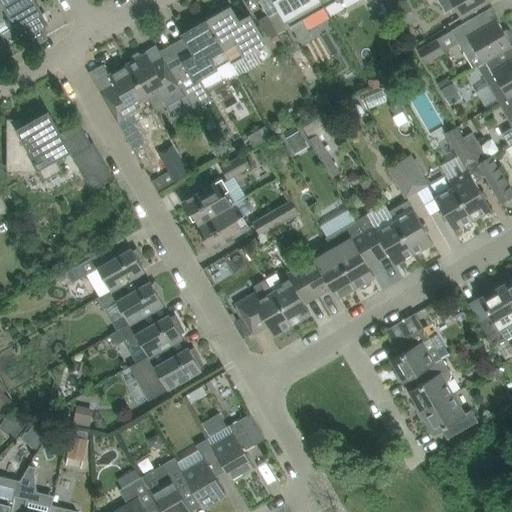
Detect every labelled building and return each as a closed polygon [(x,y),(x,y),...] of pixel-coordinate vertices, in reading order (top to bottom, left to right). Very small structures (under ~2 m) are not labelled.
[(0,0),(0,22),(11,16),(36,2),(34,0),(0,0)] [(274,0),(279,7),(289,25),(290,26),(292,25),(301,41),(311,36),(301,19),(324,6),(320,0),(274,0)] [(408,0),(395,7),(406,27),(419,20),(408,0)] [(462,17),(473,11),(490,1),(489,0),(439,0),(446,12),(456,6),(462,17)] [(8,29),(1,33),(9,47),(23,39),(28,47),(28,48),(47,37),(41,27),(48,23),(36,2),(11,16),(16,25),(8,29)] [(217,12),(205,18),(229,61),(230,61),(231,63),(242,57),(243,53),(264,41),(263,40),(253,22),(249,14),(238,21),(230,8),(221,13),(217,12)] [(269,12),(260,17),(269,33),(278,28),(269,12)] [(184,61),(171,69),(193,106),(206,99),(210,96),(207,92),(206,90),(199,78),(217,68),(229,61),(223,50),(205,18),(194,25),(193,29),(183,34),(185,37),(195,55),(184,61)] [(503,31),(497,20),(478,31),(471,19),(452,30),(474,68),(478,66),(497,54),(511,46),(510,42),(511,40),(511,33),(510,31),(507,30),(503,31)] [(444,52),(444,51),(437,39),(418,50),(426,63),(444,52)] [(131,57),(130,63),(128,64),(147,97),(158,91),(167,107),(185,96),(177,81),(166,64),(156,70),(147,53),(144,55),(138,53),(131,57)] [(497,54),(478,66),(499,102),(511,93),(511,60),(503,66),(497,54)] [(147,97),(128,64),(109,75),(115,85),(101,93),(118,122),(118,123),(133,150),(144,144),(133,126),(138,123),(133,115),(141,110),(137,103),(147,97)] [(453,84),(440,91),(449,106),(462,98),(453,84)] [(511,93),(499,102),(511,124),(511,93)] [(9,134),(8,170),(38,170),(44,181),(62,170),(56,159),(70,151),(66,144),(60,134),(49,113),(21,128),(21,124),(9,124),(9,134)] [(457,125),(446,132),(460,155),(468,170),(475,181),(486,175),(479,162),(477,160),(468,144),(464,137),(457,125)] [(267,127),(250,137),(256,148),(274,137),(267,127)] [(301,130),(288,137),(295,149),(308,142),(301,130)] [(472,132),(464,137),(468,144),(477,160),(479,162),(487,157),(472,132)] [(91,144),(72,155),(85,178),(95,172),(102,184),(113,178),(93,143),(91,144)] [(242,155),(221,167),(228,180),(237,176),(249,168),(242,155)] [(411,155),(399,162),(416,191),(427,185),(428,184),(422,174),(413,159),(411,155)] [(511,193),(504,179),(490,155),(487,157),(479,162),(486,175),(492,186),(502,204),(502,203),(502,202),(511,196),(511,193)] [(181,159),(167,167),(175,181),(189,173),(181,159)] [(399,162),(388,168),(405,197),(416,191),(399,162)] [(454,187),(473,220),(491,210),(475,181),(468,170),(450,180),(454,188),(454,187)] [(199,192),(182,202),(189,214),(192,212),(199,225),(243,199),(246,197),(234,177),(228,180),(224,183),(222,179),(199,192)] [(435,199),(444,214),(454,231),(473,220),(454,187),(454,188),(435,199)] [(0,209),(7,208),(9,212),(10,212),(0,192),(0,209)] [(315,212),(327,234),(354,219),(342,197),(315,212)] [(243,199),(199,225),(206,237),(203,238),(210,250),(227,240),(250,227),(242,215),(250,211),(252,205),(249,200),(243,199)] [(292,200),(276,209),(253,222),(260,235),(299,212),(292,200)] [(390,212),(395,221),(414,254),(433,243),(409,201),(390,212)] [(385,203),(356,220),(362,231),(375,254),(386,248),(395,265),(414,254),(395,221),(390,212),(385,203)] [(326,237),(333,248),(356,288),(358,287),(364,289),(371,285),(372,279),(375,277),(365,260),(375,254),(362,231),(356,220),(326,237)] [(121,284),(144,271),(142,268),(146,265),(137,249),(133,251),(131,248),(94,270),(88,259),(66,272),(73,283),(87,275),(100,296),(110,290),(121,284)] [(356,288),(333,248),(300,267),(317,295),(326,290),(327,291),(331,288),(337,299),(356,288)] [(277,274),(266,280),(292,325),(310,314),(304,304),(317,296),(317,295),(300,267),(280,278),(277,274)] [(507,278),(499,283),(511,305),(511,280),(509,282),(507,278)] [(253,294),(236,304),(243,316),(248,326),(253,334),(262,328),(267,326),(273,336),(292,325),(266,280),(255,286),(258,291),(253,294)] [(121,284),(110,290),(100,296),(97,298),(103,309),(117,302),(129,323),(140,317),(163,304),(150,281),(127,295),(121,284)] [(489,314),(478,321),(489,338),(493,346),(511,334),(511,305),(499,283),(491,288),(492,291),(480,298),(489,314)] [(415,313),(384,331),(392,345),(423,327),(415,313)] [(116,331),(111,334),(117,345),(129,338),(132,343),(138,344),(140,343),(148,356),(159,350),(160,350),(170,344),(182,337),(180,334),(184,331),(175,315),(171,317),(169,314),(146,327),(140,317),(129,323),(116,331)] [(398,356),(391,360),(399,372),(396,374),(401,383),(411,377),(434,363),(442,359),(430,339),(423,327),(392,345),(398,356)] [(135,364),(132,366),(138,377),(141,375),(147,371),(160,394),(167,390),(178,383),(201,370),(199,366),(203,364),(194,348),(190,350),(188,347),(176,354),(170,344),(160,350),(159,350),(148,356),(138,362),(135,364)] [(442,359),(434,363),(411,377),(417,387),(410,391),(417,403),(414,405),(419,415),(452,395),(445,383),(449,381),(451,375),(449,371),(442,359)] [(194,390),(187,395),(191,403),(199,398),(194,390)] [(464,415),(452,395),(419,415),(424,422),(427,421),(434,433),(441,429),(447,440),(464,430),(478,422),(471,411),(464,415)] [(77,405),(73,423),(90,427),(93,409),(77,405)] [(265,439),(250,414),(228,426),(208,439),(212,446),(226,471),(232,482),(255,469),(244,451),(265,439)] [(39,418),(27,433),(39,442),(51,427),(39,418)] [(72,435),(68,456),(85,460),(90,439),(72,435)] [(183,473),(189,484),(203,508),(226,495),(215,477),(226,471),(212,446),(208,439),(195,446),(204,460),(184,472),(183,473)] [(156,502),(160,511),(191,511),(178,489),(189,484),(183,473),(184,472),(175,458),(142,477),(151,492),(150,492),(156,502)] [(12,504),(10,511),(48,511),(50,505),(38,502),(38,501),(37,491),(35,471),(36,466),(29,464),(20,480),(18,479),(11,504),(12,504)] [(135,469),(117,479),(122,488),(140,478),(135,469)] [(0,511),(10,511),(12,504),(11,504),(18,479),(0,475),(0,511)] [(160,511),(156,502),(150,492),(151,492),(142,477),(140,478),(122,488),(119,490),(128,505),(116,511),(160,511)]
